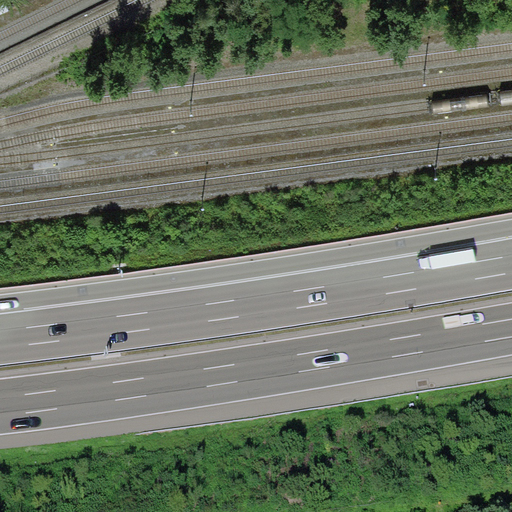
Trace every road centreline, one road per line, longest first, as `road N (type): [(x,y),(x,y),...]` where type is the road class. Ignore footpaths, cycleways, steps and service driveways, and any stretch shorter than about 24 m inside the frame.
road 1 (motorway): [(511,226),(118,290),(3,335)]
road 2 (motorway): [(0,406),(511,329)]
road 3 (motorway): [(511,263),(3,335)]
